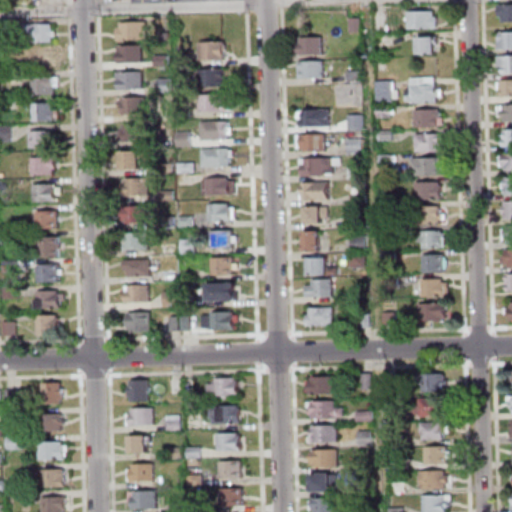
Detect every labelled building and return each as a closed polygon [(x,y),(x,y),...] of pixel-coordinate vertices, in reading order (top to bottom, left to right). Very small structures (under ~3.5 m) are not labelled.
[(503,15),(503,4),(511,4),(511,20),(507,21),(507,15),(503,15)] [(441,27),(412,28),(412,11),(437,10),(437,16),(440,16),(441,27)] [(363,17),(364,32),(354,32),(354,17),(363,17)] [(0,19),(12,19),(12,29),(0,29),(0,19)] [(121,28),(125,28),(124,23),(151,22),(151,39),(121,40),(121,28)] [(29,42),(29,25),(56,24),(56,42),(29,42)] [(501,40),(504,40),(504,32),(511,31),(511,48),(502,49),(501,40)] [(302,42),(304,42),(304,37),(326,37),(326,54),(302,55),(302,42)] [(423,54),(423,37),(439,37),(439,54),(423,54)] [(203,60),(203,42),(229,41),(229,59),(203,60)] [(123,63),(122,46),(146,45),(146,62),(123,63)] [(29,50),(29,66),(56,66),(56,50),(29,50)] [(158,56),(172,55),(172,66),(159,66),(158,56)] [(511,55),(511,72),(507,72),(507,66),(502,66),(502,56),(511,55)] [(304,78),(303,62),(328,61),(328,77),(304,78)] [(235,77),(235,85),(204,85),(204,83),(197,83),(196,71),(204,71),(204,69),(228,69),(228,77),(235,77)] [(147,71),(147,88),(123,89),(123,80),(121,80),(120,72),(147,71)] [(352,71),(365,71),(365,80),(352,81),(352,71)] [(0,73),(14,72),(14,85),(1,85),(0,73)] [(62,86),(58,86),(58,94),(37,94),(36,78),(62,77),(62,86)] [(415,85),(415,77),(438,77),(438,84),(415,85)] [(511,94),(511,78),(498,79),(498,95),(511,94)] [(175,93),(162,93),(162,79),(175,79),(175,93)] [(195,81),(195,92),(182,92),(182,82),(195,81)] [(381,102),(380,81),(397,81),(397,89),(398,98),(398,102),(381,102)] [(416,102),(415,100),(410,100),(410,90),(415,90),(415,85),(438,84),(441,84),(441,102),(416,102)] [(205,112),(204,95),(230,95),(230,103),(236,103),(236,111),(205,112)] [(126,98),(149,98),(149,114),(126,115),(126,98)] [(17,109),(3,109),(3,100),(17,99),(17,109)] [(62,110),(62,120),(36,121),(36,104),(58,103),(58,110),(62,110)] [(502,116),(502,105),(511,104),(511,120),(509,121),(509,116),(502,116)] [(395,117),(382,117),(382,107),(395,107),(395,117)] [(179,119),(179,108),(194,108),(194,119),(179,119)] [(304,118),(307,118),(307,109),(334,109),(334,126),(304,126),(304,118)] [(443,126),(419,127),(419,110),(442,109),(443,126)] [(352,115),(367,114),(368,130),(352,130),(352,115)] [(233,121),(233,139),(206,139),(206,122),(233,121)] [(0,141),(0,126),(15,125),(15,141),(0,141)] [(149,142),(127,142),(127,125),(149,125),(149,142)] [(511,127),(502,128),(502,146),(511,146),(511,127)] [(383,140),(383,131),(396,130),(397,140),(383,140)] [(35,148),(34,131),(57,131),(57,147),(35,148)] [(195,145),(181,146),(181,133),(194,132),(195,145)] [(329,133),(329,150),(308,151),(308,147),(301,148),(300,134),(329,133)] [(420,134),(444,134),(445,143),(448,143),(448,150),(421,151),(420,134)] [(366,139),(366,154),(352,154),(352,139),(366,139)] [(206,148),(234,148),(234,165),(206,166),(206,148)] [(151,159),(144,159),(144,168),(125,169),(124,151),(150,151),(151,159)] [(511,152),(501,152),(501,170),(511,169),(511,152)] [(397,165),(384,165),(383,155),(397,155),(397,165)] [(36,157),(60,157),(60,168),(57,168),(57,174),(36,174),(36,157)] [(416,175),(416,158),(445,157),(446,175),(416,175)] [(305,159),(337,158),(337,175),(305,175),(305,159)] [(185,163),(198,162),(199,172),(186,173),(185,163)] [(164,174),(163,164),(177,164),(177,174),(164,174)] [(353,179),(353,168),(368,168),(368,178),(353,179)] [(511,193),(511,176),(502,176),(502,194),(511,193)] [(234,180),(234,195),(212,195),(212,178),(231,178),(231,181),(234,180)] [(153,195),(129,195),(129,179),(152,179),(153,195)] [(307,200),(306,182),(333,182),(333,199),(307,200)] [(446,198),(420,199),(420,183),(443,182),(443,185),(446,184),(446,198)] [(60,186),(61,201),(38,201),(37,185),(58,184),(58,186),(60,186)] [(178,201),(164,201),(164,191),(177,191),(178,201)] [(356,194),(370,193),(370,202),(356,202),(356,194)] [(213,221),(213,204),(233,203),(233,206),(235,206),(235,208),(238,207),(238,219),(235,219),(236,221),(213,221)] [(444,222),(424,223),(423,205),(443,205),(444,222)] [(332,206),(332,217),(325,218),(325,222),(310,222),(310,218),(307,218),(307,211),(310,211),(310,206),(332,206)] [(127,207),(149,207),(150,222),(127,223),(127,207)] [(41,229),(40,212),(61,211),(62,228),(41,229)] [(183,217),(197,216),(197,226),(183,227),(183,217)] [(165,227),(165,218),(179,218),(179,227),(165,227)] [(511,223),(503,224),(503,241),(511,241),(511,223)] [(385,237),(385,228),(398,228),(399,237),(385,237)] [(307,230),(323,229),(324,250),(308,251),(307,230)] [(237,248),(216,248),(215,231),(236,230),(237,248)] [(427,248),(427,231),(447,230),(447,247),(427,248)] [(152,249),(129,250),(128,234),(152,233),(152,249)] [(5,234),(19,234),(19,244),(6,244),(5,234)] [(355,236),(370,236),(370,250),(356,250),(355,236)] [(63,237),(64,256),(47,256),(46,237),(63,237)] [(199,253),(185,253),(185,239),(198,239),(199,253)] [(178,253),(165,255),(164,246),(177,245),(178,253)] [(400,258),(385,259),(385,251),(400,251),(400,258)] [(355,253),(369,253),(369,266),(355,267),(355,253)] [(428,272),(427,255),(448,255),(448,272),(428,272)] [(312,257),(331,257),(331,267),(341,267),(341,274),(312,274),(312,257)] [(216,274),(216,258),(237,258),(238,274),(216,274)] [(129,270),(128,260),(154,259),(154,275),(132,276),(132,270),(129,270)] [(21,272),(7,272),(7,261),(21,261),(21,272)] [(63,264),(64,281),(43,282),(43,264),(63,264)] [(402,287),(389,287),(389,277),(402,277),(402,287)] [(449,295),(427,296),(426,279),(446,278),(446,281),(449,281),(449,282),(453,282),(453,294),(449,294),(449,295)] [(336,296),(310,296),(309,285),(315,285),(315,279),(336,279),(336,296)] [(212,300),(212,283),(238,282),(239,299),(212,300)] [(129,285),(153,284),(153,301),(130,302),(129,285)] [(8,299),(8,288),(23,288),(23,298),(8,299)] [(168,307),(167,291),(181,290),(182,306),(168,307)] [(64,293),(64,307),(42,307),(41,291),(61,291),(61,293),(64,293)] [(424,320),(423,303),(450,303),(451,316),(447,316),(447,319),(424,320)] [(310,314),(313,314),(313,307),(337,307),(337,324),(310,325),(310,314)] [(238,314),(238,329),(216,329),(216,328),(207,328),(207,315),(216,314),(215,312),(235,311),(235,314),(238,314)] [(388,325),(387,312),(399,311),(399,325),(388,325)] [(155,331),(133,332),(133,312),(154,312),(155,331)] [(363,327),(363,313),(373,313),(373,327),(363,327)] [(64,334),(42,334),(41,316),(62,315),(62,318),(63,318),(64,334)] [(182,316),(182,330),(174,330),(174,316),(182,316)] [(193,330),(185,331),(184,316),(193,316),(193,330)] [(9,335),(9,322),(20,322),(21,335),(9,335)] [(366,388),(366,373),(375,373),(375,388),(366,388)] [(427,391),(427,373),(447,373),(449,375),(449,378),(447,379),(451,379),(451,384),(447,384),(448,390),(427,391)] [(313,380),(315,380),(315,377),(338,376),(338,379),(344,379),(344,393),(313,394),(313,380)] [(212,396),(212,384),(219,384),(219,379),(239,378),(239,381),(241,380),(242,395),(212,396)] [(134,381),(152,380),(152,400),(134,401),(134,397),(133,397),(132,386),(134,386),(134,381)] [(47,403),(47,383),(65,382),(65,388),(67,388),(68,398),(65,398),(65,403),(47,403)] [(10,390),(24,389),(24,404),(10,405),(10,390)] [(424,397),(446,397),(447,415),(424,416),(424,397)] [(316,401),(339,400),(339,408),(347,408),(347,416),(340,416),(340,418),(316,418),(316,401)] [(213,418),(212,408),(221,407),(221,406),(241,405),(241,408),(243,408),(244,422),(217,423),(217,417),(213,418)] [(130,414),(136,414),(136,409),(158,408),(158,424),(130,425),(130,414)] [(12,418),(12,409),(25,409),(25,418),(12,418)] [(361,421),(361,411),(376,411),(376,421),(361,421)] [(391,420),(391,411),(404,411),(404,420),(391,420)] [(43,414),(66,414),(66,430),(43,431),(43,414)] [(172,430),(171,416),(184,415),(184,430),(172,430)] [(447,421),(447,439),(425,439),(425,422),(447,421)] [(342,441),(312,442),(312,436),(315,436),(315,429),(316,429),(316,426),(341,425),(342,441)] [(376,445),(362,445),(362,431),(376,431),(376,445)] [(241,433),(241,435),(244,435),(245,450),(222,451),(222,433),(241,433)] [(28,449),(12,449),(11,437),(28,436),(28,449)] [(155,443),(150,444),(150,452),(133,452),(132,437),(155,436),(155,443)] [(70,444),(70,459),(44,459),(43,443),(67,442),(67,444),(70,444)] [(430,447),(451,446),(451,463),(430,463),(430,447)] [(205,457),(192,458),(191,447),(205,447),(205,457)] [(185,448),(186,458),(172,458),(172,448),(185,448)] [(315,450),(342,449),(342,466),(319,467),(318,462),(316,463),(315,450)] [(407,468),(393,468),(393,457),(407,457),(407,468)] [(224,478),(224,462),(245,461),(246,477),(224,478)] [(132,481),(132,469),(136,469),(136,464),(157,464),(158,480),(132,481)] [(48,470),(69,469),(69,476),(70,486),(48,487),(48,470)] [(449,470),(449,476),(452,475),(452,483),(449,483),(449,488),(425,489),(425,471),(449,470)] [(335,472),(335,474),(340,474),(340,484),(335,484),(335,491),(315,491),(315,472),(335,472)] [(192,475),(206,475),(206,485),(193,485),(192,475)] [(0,491),(0,480),(8,480),(8,491),(0,491)] [(367,493),(366,480),(379,480),(379,492),(367,493)] [(246,488),(247,504),(225,504),(225,489),(246,488)] [(161,508),(136,508),(136,504),(132,504),(132,492),(160,491),(161,508)] [(427,511),(427,496),(455,495),(455,500),(452,500),(452,506),(450,506),(450,511),(427,511)] [(71,509),(69,509),(69,511),(47,511),(47,497),(70,497),(71,509)] [(316,509),(316,498),(338,498),(338,511),(319,511),(319,509),(316,509)]
